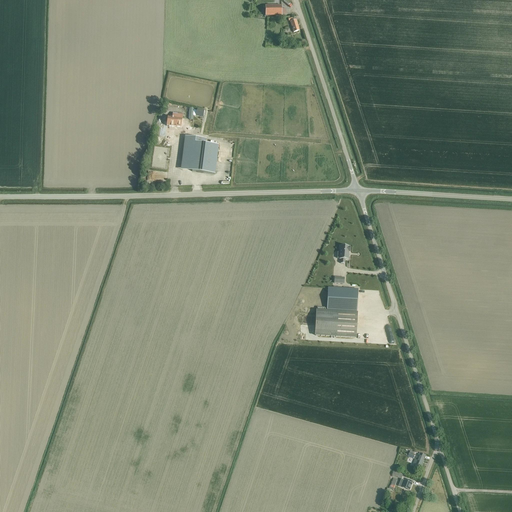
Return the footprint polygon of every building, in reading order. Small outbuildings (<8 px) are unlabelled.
[(285,9),(281,9),(281,5),(265,6),(265,16),(281,16),(285,16),(285,9)] [(295,20),(290,22),(293,32),(299,31),(295,20)] [(197,109),(196,116),(199,117),(202,118),(204,111),(201,110),(197,109)] [(181,127),(182,119),(180,118),(178,118),(178,116),(178,114),(173,114),(172,117),(170,117),(168,117),(167,121),(166,126),(173,127),(177,127),(180,127),(181,127)] [(192,164),(191,171),(214,174),(218,145),(204,144),(205,139),(185,136),(182,163),(192,164)] [(156,180),(157,171),(149,171),(149,179),(156,180)] [(348,260),(349,252),(350,252),(350,247),(349,247),(340,246),(340,253),(338,253),(337,259),(339,259),(341,259),(341,264),(345,264),(345,260),(348,260)] [(327,288),(326,308),(317,307),(315,336),(355,338),(357,310),(357,289),(327,288)] [(411,451),(409,454),(407,454),(406,455),(408,456),(408,457),(414,459),(415,455),(414,454),(414,452),(411,451)] [(416,458),(414,464),(421,467),(426,456),(420,453),(418,456),(420,456),(419,459),(416,458)] [(389,489),(387,488),(386,493),(389,494),(391,489),(393,490),(397,480),(393,478),(390,486),(390,485),(389,489)] [(404,481),(402,480),(400,487),(402,488),(410,490),(412,484),(404,481)]
